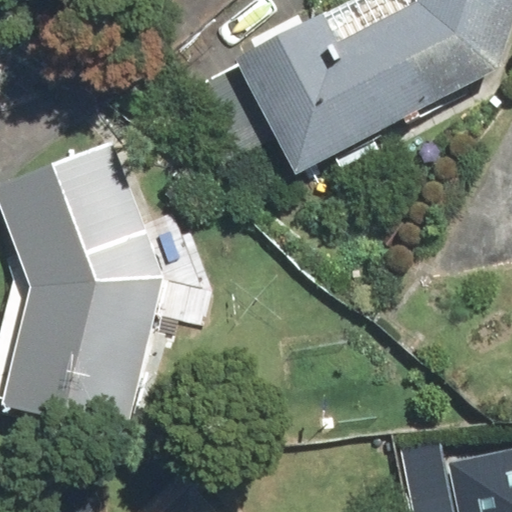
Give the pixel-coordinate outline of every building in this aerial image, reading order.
[(511,0),(356,0),(319,20),(313,8),(237,47),(244,61),(185,91),(224,167),(293,132),(313,171),(511,68),(511,0)] [(179,273),(127,135),(3,182),(29,251),(6,260),(17,289),(0,371),(0,392),(149,423),(179,273)] [(462,511),(446,436),(401,446),(415,511),(462,511)] [(511,511),(511,449),(457,461),(468,511),(511,511)] [(236,511),(204,478),(167,511),(236,511)]
